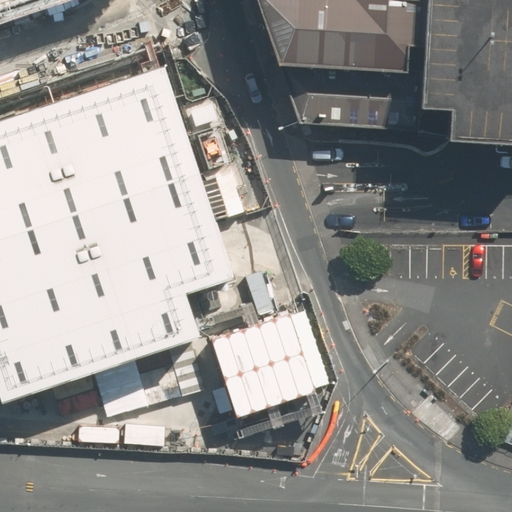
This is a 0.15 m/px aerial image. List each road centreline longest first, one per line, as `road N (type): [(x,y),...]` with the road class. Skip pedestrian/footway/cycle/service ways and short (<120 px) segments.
road 1 (residential): [(221,0),(375,425),(390,505)]
road 2 (residential): [(390,505),(0,483)]
